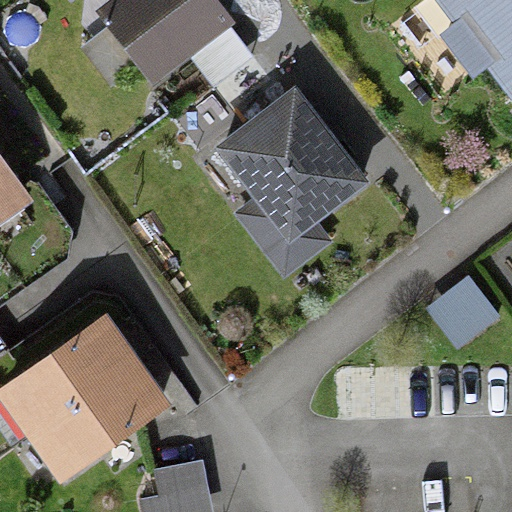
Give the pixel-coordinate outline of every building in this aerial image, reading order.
[(226,19),(211,0),(119,0),(104,12),(153,76),(226,19)] [(511,0),(444,0),(461,21),(445,34),(473,70),(489,58),(511,87),(511,0)] [(245,105),(277,80),(256,53),(224,78),(245,105)] [(222,147),(289,235),(361,180),(294,92),(222,147)] [(0,209),(23,193),(0,161),(0,209)] [(6,388),(35,430),(130,363),(100,322),(6,388)] [(159,405),(130,363),(35,430),(65,471),(159,405)]
